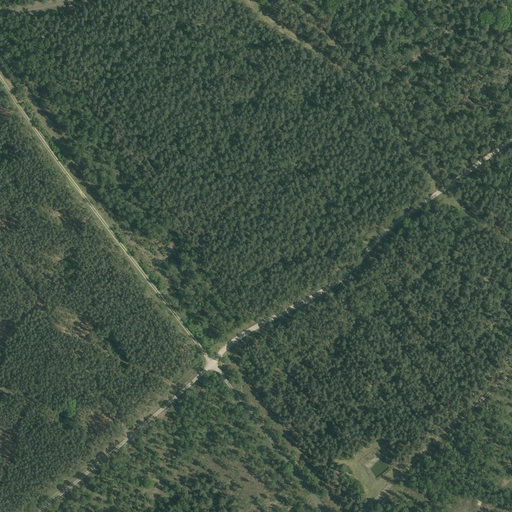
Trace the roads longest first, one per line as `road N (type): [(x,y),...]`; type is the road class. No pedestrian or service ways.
road 1 (unclassified): [(36,511),(212,360)]
road 2 (unclassified): [(327,511),(212,360)]
